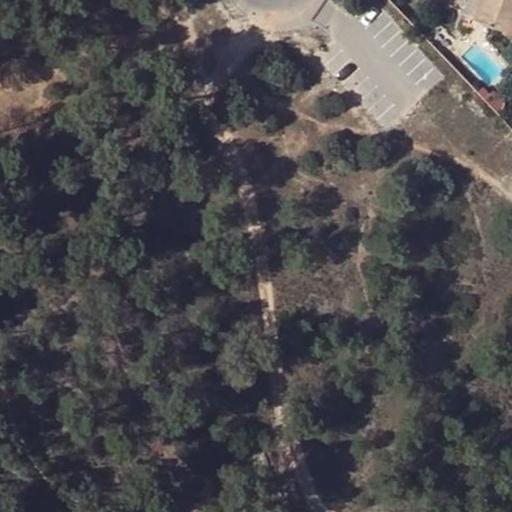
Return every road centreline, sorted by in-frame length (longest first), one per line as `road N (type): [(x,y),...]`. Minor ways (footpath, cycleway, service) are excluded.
road 1 (track): [(261,8),(217,89),(343,511)]
road 2 (track): [(0,82),(44,73),(187,0)]
